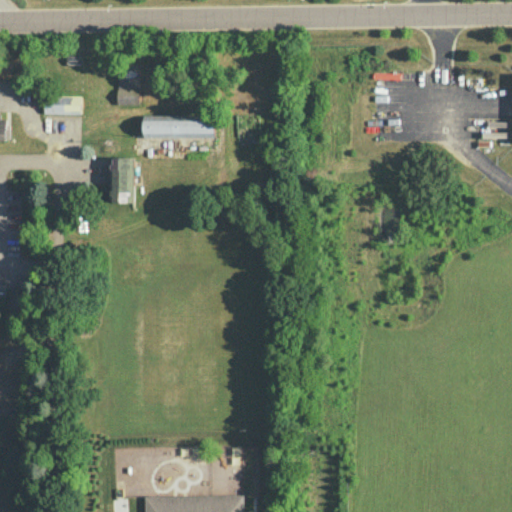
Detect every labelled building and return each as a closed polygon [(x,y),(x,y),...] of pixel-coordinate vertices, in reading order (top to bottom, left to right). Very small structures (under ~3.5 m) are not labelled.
[(118,104),(136,104),(135,71),(125,71),(126,88),(118,88),(118,91),(123,91),(123,96),(118,96),(118,104)] [(82,95),(45,95),(44,113),(81,113),(82,95)] [(143,137),(215,137),(215,115),(144,115),(143,137)] [(0,139),(8,139),(7,119),(0,119),(0,139)] [(134,156),(108,156),(108,202),(134,202),(134,156)] [(9,308),(24,307),(24,289),(9,290),(9,308)] [(145,511),(145,495),(241,494),(244,494),(244,511),(145,511)]
